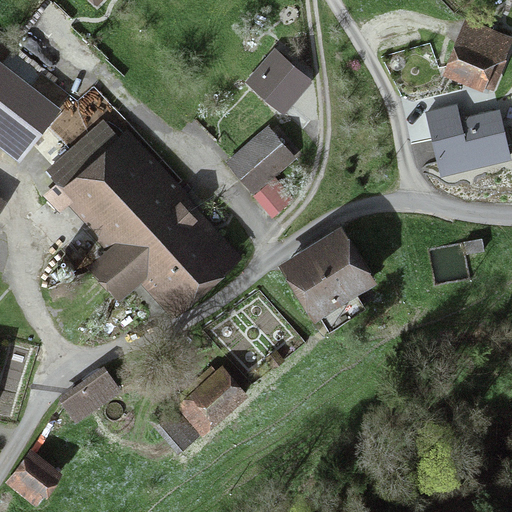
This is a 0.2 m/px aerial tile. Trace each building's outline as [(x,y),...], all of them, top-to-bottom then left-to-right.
[(52,0),(11,0),(10,1),(49,39),(70,17),(52,0)] [(502,39),(465,25),(449,68),(487,82),(502,39)] [(253,83),(280,107),(305,78),(277,55),(253,83)] [(60,109),(0,62),(0,148),(18,163),(60,109)] [(294,105),(286,113),(303,129),(311,120),(294,105)] [(453,110),(428,115),(429,121),(438,165),(505,151),(497,113),(455,122),(453,110)] [(179,302),(234,249),(122,136),(117,141),(99,122),(50,170),(119,240),(96,262),(121,287),(143,266),(179,302)] [(271,130),(232,161),(271,208),(283,198),(268,179),(294,157),(271,130)] [(341,228),(286,265),(331,330),(363,309),(348,286),(370,271),(341,228)] [(485,249),(482,237),(464,242),(467,253),(485,249)] [(106,370),(63,399),(75,417),(118,388),(106,370)] [(234,394),(221,379),(185,411),(202,429),(221,412),(218,409),(234,394)] [(171,402),(155,416),(178,445),(195,431),(171,402)] [(32,448),(11,480),(35,496),(57,464),(32,448)]
